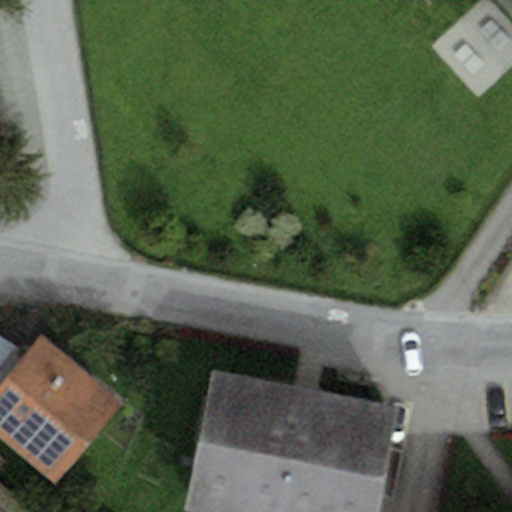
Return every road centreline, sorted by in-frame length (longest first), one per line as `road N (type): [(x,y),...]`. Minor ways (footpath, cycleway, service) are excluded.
road 1 (unclassified): [(85,284),(431,349),(511,342)]
road 2 (residential): [(85,284),(35,0)]
